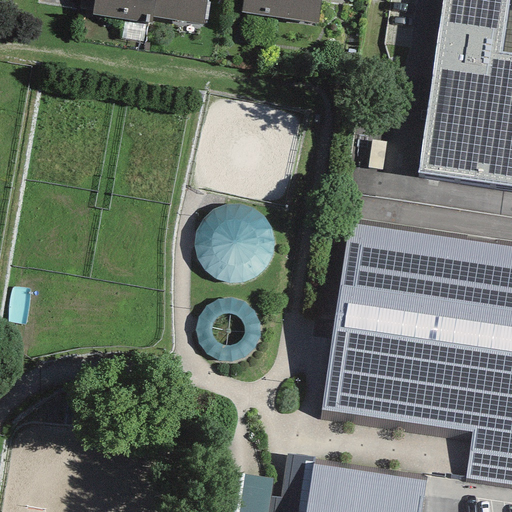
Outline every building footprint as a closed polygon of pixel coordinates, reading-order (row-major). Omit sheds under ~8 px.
[(206,0),(94,0),(92,14),(142,22),(143,14),(203,23),(206,0)] [(242,0),(241,12),(317,23),(320,0),(242,0)] [(511,0),(444,0),(420,174),(511,186),(511,0)] [(251,207),(237,204),(224,205),(212,210),(202,219),(195,230),(193,244),(195,257),(201,269),(211,278),(223,284),(236,285),(249,282),(261,275),(269,264),(274,252),(274,238),(270,225),(262,215),(251,207)] [(511,247),(349,223),(321,411),(473,433),(465,479),(511,485),(511,247)] [(253,354),(258,345),(261,334),(260,323),(256,313),(248,305),(238,300),(227,299),(216,301),(207,307),(200,315),(196,325),(196,336),(199,346),(205,355),(213,361),(224,364),(234,364),(244,360),(253,354)] [(272,478),(238,473),(232,511),(306,511),(313,463),(313,458),(287,454),(280,498),(269,497),(272,478)] [(420,511),(426,480),(313,463),(306,511),(420,511)]
